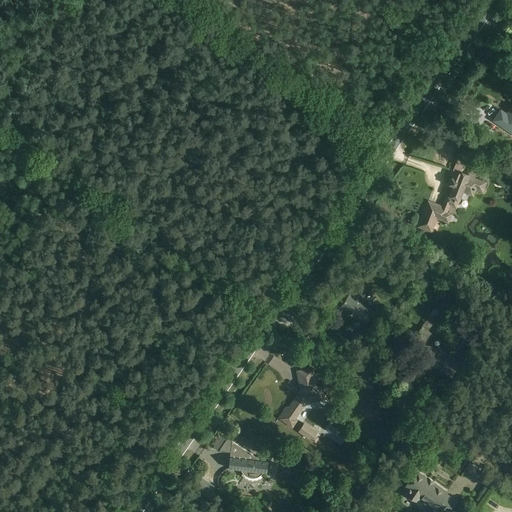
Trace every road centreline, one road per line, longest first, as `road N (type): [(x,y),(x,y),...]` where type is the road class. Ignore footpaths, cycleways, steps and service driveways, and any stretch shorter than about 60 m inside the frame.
road 1 (residential): [(498,0),(272,320)]
road 2 (residential): [(511,481),(272,320)]
road 3 (residential): [(272,320),(139,511)]
